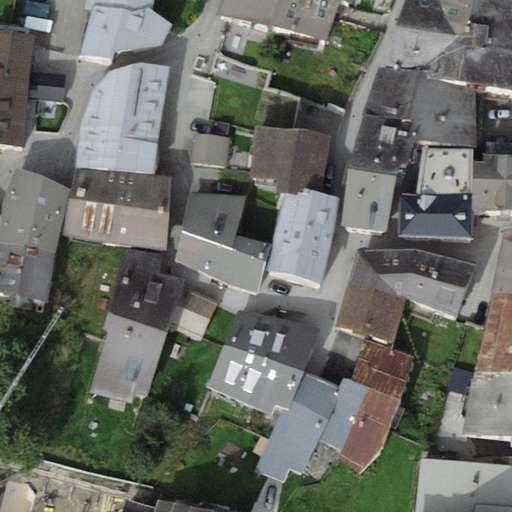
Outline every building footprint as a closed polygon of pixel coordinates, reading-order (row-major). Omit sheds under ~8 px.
[(166,47),(172,24),(152,10),(154,0),(86,0),(85,10),(92,11),(80,55),(112,61),(115,53),(166,47)] [(224,0),(219,13),(273,25),(281,0),(224,0)] [(329,39),(339,0),(281,0),(273,25),(329,39)] [(459,80),(474,0),(404,0),(399,20),(384,66),(459,80)] [(511,0),(474,0),(459,80),(476,82),(511,84),(511,0)] [(66,75),(34,71),(36,49),(26,48),(29,19),(0,16),(0,143),(25,146),(30,100),(63,103),(66,75)] [(93,90),(80,124),(160,133),(169,67),(141,62),(110,71),(93,90)] [(459,80),(384,66),(379,66),(363,113),(417,121),(414,139),(477,144),(476,82),(459,80)] [(363,113),(357,137),(412,146),(414,139),(417,121),(363,113)] [(155,175),(160,133),(80,124),(76,168),(155,175)] [(322,191),(330,135),(256,125),(249,176),(277,180),(275,192),(284,193),(298,195),(299,188),(322,191)] [(191,163),(227,166),(230,138),(194,135),(191,163)] [(409,164),(412,146),(357,137),(349,167),(397,174),(400,163),(409,164)] [(511,207),(511,142),(485,141),(484,160),(473,161),(471,210),(511,207)] [(474,149),(420,147),(418,195),(401,194),(399,234),(470,238),(471,210),(473,161),(474,149)] [(386,229),(397,174),(349,167),(342,225),(386,229)] [(18,168),(3,204),(64,218),(70,188),(18,168)] [(155,175),(76,168),(65,234),(166,249),(169,176),(155,175)] [(298,195),(284,193),(268,268),(322,282),(340,196),(322,191),(299,188),(298,195)] [(191,192),(185,223),(236,234),(246,195),(191,192)] [(3,204),(0,224),(0,243),(57,253),(64,218),(3,204)] [(269,243),(236,234),(185,223),(178,259),(258,293),(269,243)] [(511,229),(505,230),(492,291),(511,292),(511,229)] [(48,301),(57,253),(0,243),(0,292),(12,295),(10,304),(31,308),(34,299),(48,301)] [(183,285),(185,279),(160,273),(162,255),(125,248),(104,329),(110,332),(91,390),(132,402),(135,395),(147,396),(169,328),(201,342),(218,301),(183,285)] [(351,280),(405,297),(419,249),(359,249),(351,280)] [(477,264),(419,249),(405,297),(457,316),(477,264)] [(394,340),(405,297),(351,280),(338,324),(394,340)] [(475,371),(511,373),(511,292),(492,291),(475,371)] [(208,385),(251,405),(275,358),(261,354),(275,317),(239,308),(208,385)] [(319,328),(275,317),(261,354),(275,358),(251,405),(272,413),(276,405),(284,408),(302,369),(319,328)] [(383,445),(413,356),(364,338),(352,380),(343,378),(340,385),(318,439),(341,451),(337,458),(362,473),(383,445)] [(318,439),(340,385),(302,369),(284,408),(256,470),(284,482),(289,468),(301,473),(318,439)] [(465,433),(511,436),(511,373),(475,371),(465,433)] [(412,511),(511,511),(511,469),(418,460),(412,511)] [(205,511),(158,499),(156,507),(127,499),(122,511),(205,511)]
